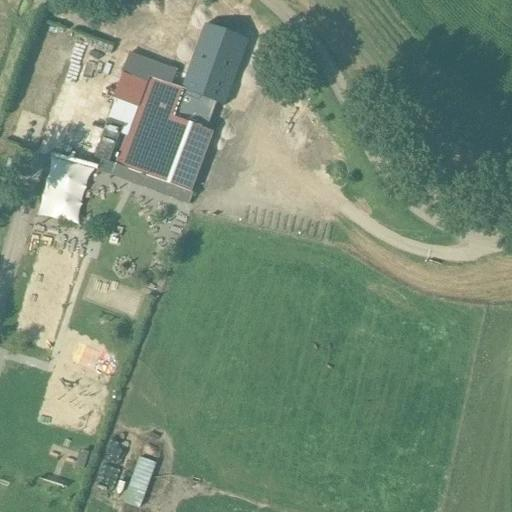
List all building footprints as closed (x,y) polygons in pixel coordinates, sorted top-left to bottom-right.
[(206,25),(182,90),(217,103),(225,106),(249,40),(206,25)] [(156,60),(130,50),(122,69),(149,79),(149,78),(156,60)] [(181,92),(182,90),(149,78),(149,79),(116,165),(188,192),(211,132),(173,118),(182,92),(181,92)] [(111,121),(97,158),(112,164),(126,126),(111,121)] [(55,207),(44,204),(41,213),(42,213),(40,221),(37,220),(32,234),(44,238),(49,223),(48,222),(50,215),(52,216),(55,207)] [(79,364),(100,371),(105,353),(85,346),(79,364)] [(123,503),(140,508),(154,461),(137,456),(123,503)]
